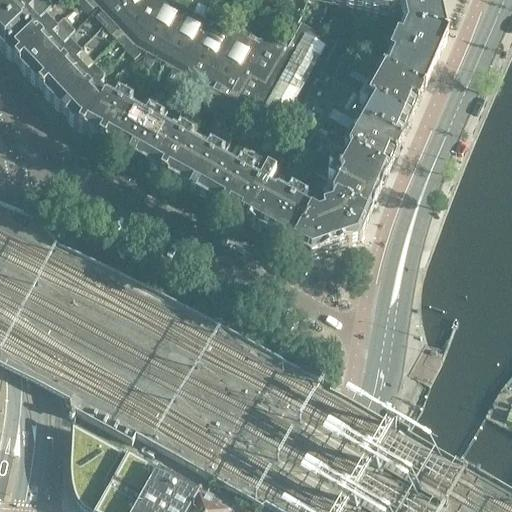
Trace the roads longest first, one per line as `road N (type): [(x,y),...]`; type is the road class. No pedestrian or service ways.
road 1 (residential): [(387,343),(339,326),(90,181),(0,179)]
road 2 (primary): [(387,343),(419,204),(508,0)]
road 3 (primary): [(387,343),(374,397),(307,511)]
road 4 (tertiary): [(0,317),(13,382),(0,471)]
